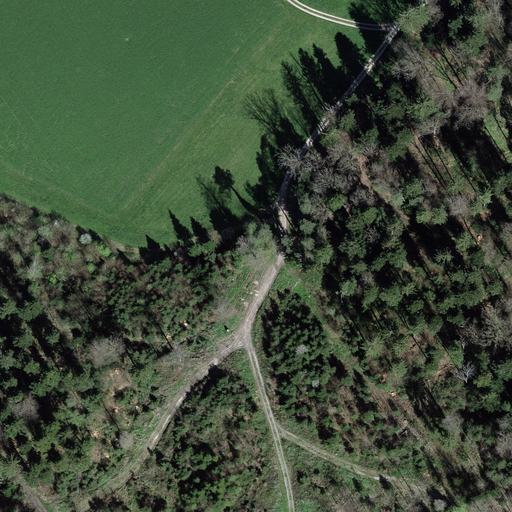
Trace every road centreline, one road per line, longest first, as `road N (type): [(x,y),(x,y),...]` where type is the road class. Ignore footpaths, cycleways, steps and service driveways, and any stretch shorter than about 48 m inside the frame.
road 1 (track): [(0,195),(137,251),(178,247),(280,204)]
road 2 (track): [(426,0),(395,27),(318,132),(280,204)]
road 3 (track): [(246,325),(293,511)]
road 4 (track): [(280,204),(280,256),(246,325)]
